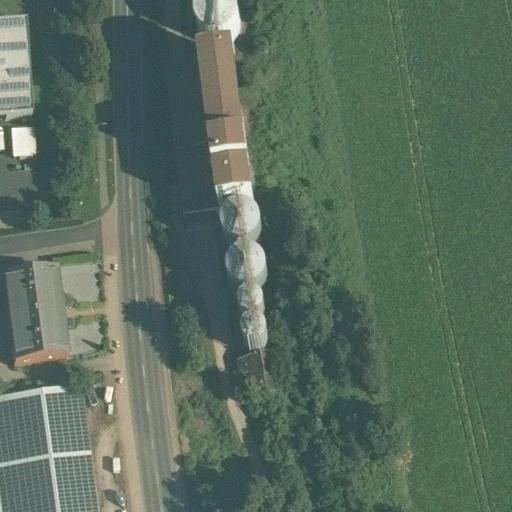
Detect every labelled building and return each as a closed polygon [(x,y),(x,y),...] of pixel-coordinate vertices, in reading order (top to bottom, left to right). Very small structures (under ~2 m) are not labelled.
[(237,38),(240,27),(237,16),(229,8),(218,5),(207,8),(199,16),(196,27),(200,38),(208,46),(219,49),(229,46),(237,38)] [(0,122),(31,120),(25,26),(0,27),(0,122)] [(233,61),(165,70),(185,222),(254,211),(233,61)] [(11,131),(13,160),(37,159),(35,130),(11,131)] [(258,247),(261,237),(258,228),(251,221),(241,218),(232,221),(225,228),(222,238),(225,247),(232,254),(242,257),(251,254),(258,247)] [(265,292),(268,282),(265,272),(258,265),(248,262),(238,265),(230,272),(228,282),(231,292),(238,299),(248,302),(258,299),(265,292)] [(51,263),(27,266),(29,279),(52,275),(51,263)] [(29,279),(2,282),(3,283),(8,282),(19,367),(14,368),(65,361),(54,275),(52,275),(29,279)] [(264,324),(266,317),(264,311),(259,306),(253,305),(246,307),(242,311),(240,318),(242,324),(247,328),(253,330),(259,328),(264,324)] [(267,351),(269,345),(267,338),(262,334),(256,332),(249,334),(245,338),(243,345),(245,351),(250,356),(256,357),(262,356),(267,351)] [(272,357),(239,363),(239,362),(238,363),(239,373),(246,378),(252,377),(256,403),(276,399),(274,388),(277,387),(272,361),(272,357)] [(197,389),(183,390),(187,430),(197,429),(196,410),(199,410),(197,389)] [(97,511),(81,393),(0,403),(0,511),(97,511)]
